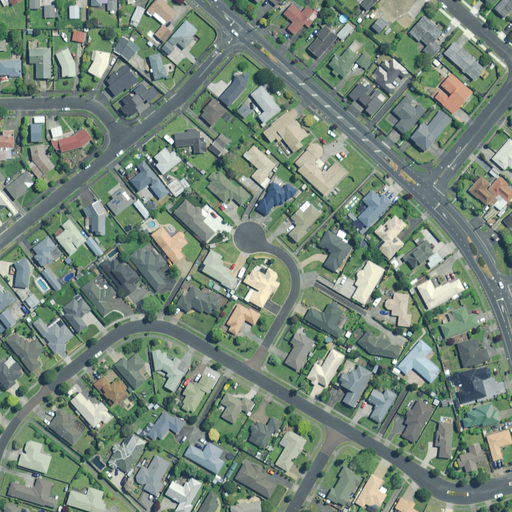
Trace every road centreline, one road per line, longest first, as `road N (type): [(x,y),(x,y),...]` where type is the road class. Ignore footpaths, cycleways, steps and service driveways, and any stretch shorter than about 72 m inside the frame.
road 1 (residential): [(249,373),(176,331),(133,326),(33,402),(0,447)]
road 2 (tertiary): [(241,30),(426,194)]
road 3 (residential): [(511,483),(448,492),(340,426)]
road 4 (residential): [(250,238),(288,258),(296,288),(249,373)]
road 5 (residential): [(126,142),(0,242)]
road 6 (residential): [(241,30),(126,142)]
road 7 (residential): [(0,104),(88,104),(126,142)]
road 8 (residential): [(511,88),(426,194)]
